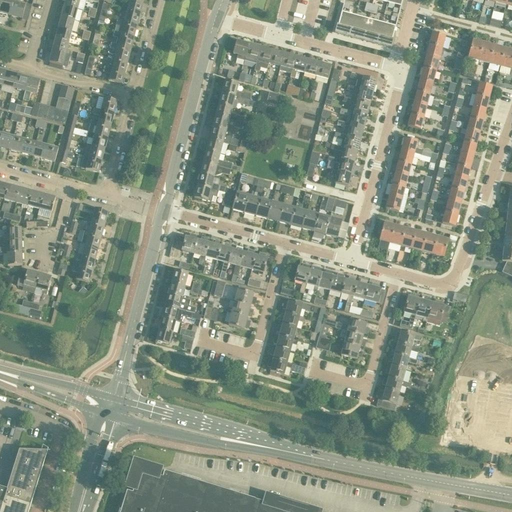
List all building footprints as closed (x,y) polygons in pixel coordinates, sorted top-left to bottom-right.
[(0,13),(10,16),(14,3),(14,0),(2,0),(0,10),(0,13)] [(66,0),(64,6),(78,10),(80,0),(66,0)] [(130,0),(128,10),(141,14),(144,2),(136,0),(130,0)] [(26,6),(14,3),(10,16),(22,19),(26,6)] [(61,17),(75,21),(78,10),(64,6),(61,17)] [(125,22),(138,25),(141,14),(128,10),(125,22)] [(336,33),(349,36),(355,15),(341,11),(336,33)] [(363,40),(368,19),(355,15),(349,36),(363,40)] [(58,29),(72,32),(75,21),(61,17),(58,29)] [(363,40),(376,44),(382,22),(368,19),(363,40)] [(501,22),(498,21),(491,19),(489,26),(500,28),(501,22)] [(118,33),(135,37),(138,25),(125,22),(117,20),(116,26),(119,27),(118,33)] [(396,26),(382,22),(376,44),(390,47),(396,26)] [(55,40),(69,43),(72,32),(58,29),(55,40)] [(135,37),(118,33),(114,32),(113,37),(118,39),(116,45),(132,49),(135,37)] [(429,45),(442,48),(445,36),(432,33),(429,45)] [(52,51),(66,54),(69,43),(55,40),(52,51)] [(478,61),(479,61),(483,43),(472,40),(468,58),(478,61)] [(245,62),(246,58),(249,45),(237,41),(234,54),(238,56),(237,59),(245,62)] [(483,43),(479,61),(478,61),(489,64),(494,46),(483,43)] [(132,49),(116,45),(111,44),(110,49),(117,51),(116,57),(128,61),(132,49)] [(249,45),(246,58),(245,62),(256,65),(257,61),(258,57),(261,48),(249,45)] [(426,57),(439,60),(442,48),(429,45),(426,57)] [(505,49),(494,46),(489,64),(500,67),(505,49)] [(269,64),(273,51),(261,48),(258,57),(257,61),(256,65),(254,71),(259,73),(260,68),(267,70),(269,64)] [(511,51),(505,49),(500,67),(511,70),(511,65),(511,51)] [(66,54),(52,51),(49,63),(62,66),(66,54)] [(281,67),(284,54),(273,51),(269,64),(280,67),(281,67)] [(296,58),(284,54),(281,67),(280,67),(279,71),(291,74),(292,74),(293,70),(296,58)] [(125,73),(128,61),(116,57),(112,69),(125,73)] [(423,68),(436,72),(439,60),(426,57),(423,68)] [(297,72),(304,74),(308,61),(296,58),(293,70),(292,74),(291,74),(290,78),(295,79),(297,72)] [(304,74),(316,77),(320,64),(308,61),(304,74)] [(90,76),(94,64),(88,63),(85,75),(90,76)] [(332,67),(320,64),(316,77),(328,80),(332,67)] [(125,73),(112,69),(105,67),(103,73),(111,75),(109,81),(122,85),(125,73)] [(420,80),(433,84),(436,72),(423,68),(420,80)] [(337,83),(340,71),(334,70),(331,82),(337,83)] [(6,72),(2,85),(1,91),(12,94),(14,88),(17,75),(6,72)] [(357,81),(355,89),(373,93),(377,81),(351,74),(350,79),(357,81)] [(28,78),(17,75),(14,88),(25,91),(28,78)] [(28,78),(25,91),(37,95),(40,81),(28,78)] [(417,92),(429,95),(433,84),(420,80),(417,92)] [(497,80),(496,86),(500,87),(511,90),(511,86),(504,84),(504,85),(500,84),(501,83),(500,81),(500,80),(497,80)] [(222,93),(236,97),(242,99),(244,94),(237,92),(239,85),(225,81),(222,93)] [(337,84),(331,82),(328,93),(334,95),(337,84)] [(479,84),(475,96),(488,99),(492,87),(479,84)] [(62,87),(60,93),(73,96),(74,90),(62,87)] [(353,93),(351,100),(370,105),(373,93),(355,89),(347,87),(346,91),(353,93)] [(78,92),(75,104),(80,106),(84,93),(78,92)] [(413,104),(426,107),(429,95),(417,92),(413,104)] [(60,93),(59,98),(71,101),(73,96),(60,93)] [(233,109),(234,103),(241,105),(242,99),(236,97),(222,93),(219,105),(233,109)] [(278,106),(281,97),(269,93),(266,103),(278,106)] [(334,95),(328,93),(325,105),(331,107),(334,95)] [(475,96),(472,108),(485,111),(488,99),(475,96)] [(59,98),(58,103),(70,106),(71,101),(59,98)] [(351,100),(344,98),(343,103),(351,105),(349,112),(367,117),(370,105),(351,100)] [(102,111),(114,115),(118,102),(105,99),(102,111)] [(30,116),(36,118),(40,104),(34,103),(30,116)] [(56,109),(68,112),(70,106),(58,103),(56,109)] [(42,119),(44,110),(45,106),(40,104),(36,118),(42,119)] [(73,109),(72,116),(77,117),(80,106),(75,104),(73,109)] [(410,115),(423,119),(426,107),(413,104),(410,115)] [(229,120),(236,122),(238,116),(231,114),(233,109),(219,105),(216,117),(229,120)] [(47,121),(51,107),(45,106),(44,110),(42,119),(47,121)] [(56,109),(51,107),(47,121),(65,125),(68,112),(56,109)] [(469,119),(482,123),(485,111),(472,108),(469,119)] [(100,116),(99,122),(98,123),(111,126),(114,115),(102,111),(94,109),(93,114),(100,116)] [(364,129),(367,117),(349,112),(342,110),(340,114),(347,116),(346,117),(348,117),(346,124),(351,125),(364,129)] [(323,111),(321,117),(330,119),(331,113),(323,111)] [(423,119),(410,115),(407,127),(420,131),(423,119)] [(74,129),(77,117),(72,116),(70,122),(68,127),(74,129)] [(213,128),(226,132),(228,126),(234,128),(236,122),(229,120),(216,117),(213,128)] [(466,131),(479,134),(482,123),(469,119),(466,131)] [(98,123),(99,122),(91,121),(90,126),(88,132),(88,133),(108,138),(111,126),(98,123)] [(350,131),(348,137),(361,141),(364,129),(351,125),(346,124),(338,122),(337,127),(343,128),(343,129),(350,131)] [(71,141),(74,129),(68,127),(65,139),(71,141)] [(223,143),(230,145),(231,139),(225,138),(226,132),(213,128),(210,140),(223,143)] [(463,143),(476,146),(479,134),(466,131),(463,143)] [(86,145),(92,146),(105,150),(108,138),(88,133),(87,138),(88,138),(86,145)] [(1,134),(0,139),(0,147),(9,150),(13,137),(1,134)] [(342,140),(340,147),(357,152),(361,141),(348,137),(335,134),(334,138),(342,140)] [(9,150),(20,153),(24,140),(13,137),(9,150)] [(65,139),(64,145),(62,151),(68,153),(71,141),(65,139)] [(401,151),(414,154),(421,156),(422,151),(415,149),(417,142),(404,139),(401,151)] [(31,156),(35,143),(24,140),(20,153),(31,156)] [(210,140),(207,151),(220,155),(223,143),(210,140)] [(31,156),(43,160),(46,146),(35,143),(31,156)] [(460,154),(473,158),(476,146),(463,143),(460,154)] [(246,149),(237,147),(230,145),(228,151),(235,153),(236,151),(245,154),(246,149)] [(344,154),(342,161),(354,164),(357,152),(340,147),(332,145),(331,150),(337,152),(344,154)] [(58,150),(46,146),(43,160),(55,163),(58,150)] [(92,146),(89,158),(102,162),(105,150),(92,146)] [(65,165),(68,153),(62,151),(59,163),(65,165)] [(207,151),(204,163),(224,169),(225,163),(219,161),(220,155),(207,151)] [(398,162),(411,166),(414,154),(401,151),(398,162)] [(473,158),(460,154),(457,166),(470,169),(473,158)] [(102,162),(89,158),(84,157),(79,156),(76,167),(81,169),(99,174),(102,162)] [(334,165),(332,171),(351,176),(354,164),(342,161),(329,157),(327,162),(334,164),(334,165)] [(395,174),(407,177),(411,166),(398,162),(395,174)] [(214,177),(222,174),(224,169),(204,163),(201,175),(214,178),(214,177)] [(224,169),(231,170),(239,173),(241,169),(232,166),(232,165),(225,163),(224,169)] [(312,178),(316,166),(310,165),(306,177),(312,178)] [(470,169),(457,166),(454,178),(467,181),(470,169)] [(351,176),(332,171),(331,176),(337,178),(335,184),(348,188),(351,176)] [(392,186),(404,189),(407,177),(395,174),(392,186)] [(211,190),(214,178),(201,175),(197,187),(211,190)] [(454,178),(451,189),(464,193),(467,181),(454,178)] [(4,200),(16,203),(20,189),(8,186),(4,200)] [(217,192),(218,192),(225,194),(226,188),(219,186),(217,192)] [(388,197),(401,201),(404,189),(392,186),(388,197)] [(218,192),(217,192),(211,190),(197,187),(194,198),(208,202),(211,203),(213,197),(217,198),(218,192)] [(22,208),(27,209),(27,207),(30,196),(31,192),(20,189),(16,203),(22,205),(22,208)] [(448,201),(461,204),(464,193),(451,189),(448,201)] [(43,196),(43,195),(31,192),(30,196),(27,207),(39,210),(43,196)] [(244,214),(248,200),(249,197),(237,193),(232,210),(244,214)] [(309,200),(310,201),(312,194),(305,193),(303,203),(308,205),(309,200)] [(232,195),(225,194),(222,206),(229,207),(232,195)] [(55,199),(43,195),(43,196),(39,210),(52,213),(55,199)] [(256,217),(260,200),(249,197),(248,200),(244,214),(256,217)] [(388,197),(385,209),(402,214),(406,202),(401,201),(388,197)] [(267,220),(271,206),(272,203),(260,200),(256,217),(267,220)] [(335,200),(333,207),(345,210),(346,203),(335,200)] [(448,201),(445,213),(458,216),(461,204),(448,201)] [(267,220),(279,223),(283,206),(272,203),(271,206),(267,220)] [(290,226),(295,209),(283,206),(279,223),(290,226)] [(95,209),(92,221),(105,225),(108,213),(95,209)] [(302,229),(304,222),(307,212),(295,209),(290,226),(302,229)] [(314,233),(318,215),(307,212),(304,222),(302,229),(314,233)] [(454,228),(458,216),(445,213),(441,225),(454,228)] [(314,233),(325,236),(330,218),(318,215),(314,233)] [(341,222),(330,218),(325,236),(337,239),(341,222)] [(105,225),(92,221),(89,233),(102,237),(105,225)] [(379,241),(390,244),(395,226),(384,223),(379,241)] [(405,229),(395,226),(390,244),(401,247),(405,229)] [(7,230),(7,242),(22,242),(21,229),(7,230)] [(416,232),(405,229),(401,247),(411,250),(416,232)] [(427,235),(416,232),(411,250),(422,253),(427,235)] [(102,237),(89,233),(89,234),(84,233),(81,244),(86,245),(99,249),(102,237)] [(182,252),(194,255),(197,241),(196,240),(197,237),(190,235),(189,239),(186,238),(182,252)] [(437,238),(427,235),(422,253),(433,256),(437,238)] [(448,243),(444,258),(450,260),(455,244),(457,237),(450,235),(448,241),(448,243)] [(203,266),(205,258),(209,244),(207,243),(208,240),(202,238),(201,242),(197,241),(194,255),(201,257),(199,265),(203,266)] [(437,238),(433,256),(444,258),(448,243),(448,241),(437,238)] [(511,239),(504,238),(503,250),(511,251),(511,239)] [(209,244),(205,258),(217,261),(221,247),(219,246),(220,243),(213,241),(212,245),(209,244)] [(0,254),(7,254),(22,254),(22,242),(7,242),(7,249),(0,248),(0,254)] [(224,280),(228,264),(232,250),(230,250),(231,246),(225,244),(224,248),(221,247),(217,261),(224,263),(221,272),(220,279),(224,280)] [(99,249),(86,245),(82,257),(95,260),(99,249)] [(237,280),(238,277),(240,268),(244,253),(242,253),(243,249),(237,247),(236,251),(232,250),(228,264),(235,266),(231,282),(236,284),(237,280)] [(252,271),(252,270),(255,256),(254,256),(255,252),(248,250),(247,254),(244,253),(240,268),(252,271)] [(511,251),(503,250),(502,262),(506,263),(501,273),(511,278),(511,251)] [(252,270),(252,271),(259,273),(258,275),(263,276),(263,274),(264,274),(267,259),(265,259),(266,255),(260,253),(259,257),(255,256),(252,270)] [(22,254),(7,254),(8,266),(22,266),(22,254)] [(79,269),(92,272),(95,260),(82,257),(79,256),(76,255),(74,261),(81,263),(79,269)] [(306,285),(310,271),(308,270),(309,267),(303,265),(302,269),(298,268),(294,282),(302,284),(299,294),(304,295),(306,285)] [(71,273),(78,274),(76,281),(89,284),(92,272),(79,269),(73,267),(71,273)] [(306,285),(318,288),(322,274),(320,273),(321,270),(314,268),(314,272),(310,271),(306,285)] [(329,291),(333,277),(331,277),(332,273),(326,271),(325,275),(322,274),(318,288),(329,291)] [(27,272),(26,276),(20,275),(17,286),(23,288),(23,291),(34,294),(39,275),(27,272)] [(172,283),(185,287),(188,275),(175,272),(172,283)] [(39,275),(34,294),(34,295),(41,296),(42,295),(43,296),(44,294),(47,295),(47,292),(48,292),(51,278),(39,275)] [(329,291),(341,294),(345,280),(343,280),(344,276),(338,275),(337,278),(333,277),(329,291)] [(341,294),(348,296),(346,304),(351,305),(352,297),(356,283),(355,283),(355,280),(349,278),(348,281),(345,280),(341,294)] [(259,290),(261,283),(249,280),(247,287),(259,290)] [(352,297),(364,300),(368,286),(366,286),(367,282),(361,281),(360,284),(356,283),(352,297)] [(172,283),(168,295),(182,299),(185,287),(172,283)] [(368,286),(364,300),(376,304),(380,290),(378,289),(379,285),(372,284),(371,287),(368,286)] [(238,287),(234,302),(251,307),(251,305),(255,306),(256,299),(253,298),(254,295),(251,294),(252,291),(238,287)] [(216,289),(214,296),(220,297),(221,298),(223,291),(216,289)] [(455,293),(453,300),(466,303),(468,296),(455,293)] [(415,317),(420,300),(418,300),(419,296),(412,294),(411,298),(408,297),(407,299),(406,304),(404,313),(411,316),(409,324),(402,322),(400,328),(412,331),(415,317)] [(165,307),(192,314),(195,315),(196,309),(189,307),(190,301),(182,299),(168,295),(165,307)] [(423,301),(420,300),(415,317),(423,319),(423,322),(426,323),(431,304),(429,303),(430,299),(423,297),(423,301)] [(439,327),(440,323),(446,324),(448,316),(442,314),(444,307),(440,306),(442,302),(435,301),(434,304),(431,304),(426,323),(439,327)] [(250,310),(251,307),(234,302),(232,309),(229,308),(227,313),(231,314),(247,319),(248,316),(252,317),(253,311),(250,310)] [(299,317),(301,310),(309,312),(311,307),(302,305),(302,306),(288,302),(287,304),(284,303),(282,310),(286,311),(285,314),(299,317)] [(18,306),(16,314),(28,318),(29,316),(30,310),(22,307),(18,306)] [(165,307),(162,318),(176,322),(181,323),(183,317),(191,319),(192,314),(165,307)] [(209,321),(212,312),(212,310),(207,308),(203,320),(209,321)] [(30,310),(29,316),(40,319),(41,313),(38,312),(30,310)] [(219,311),(212,310),(212,312),(209,321),(216,323),(219,311)] [(374,313),(362,310),(360,317),(372,320),(374,313)] [(246,322),(247,319),(231,314),(228,326),(244,330),(245,328),(249,329),(250,323),(246,322)] [(296,329),(298,322),(305,324),(306,319),(299,317),(285,314),(284,316),(281,315),(279,321),(282,322),(282,325),(296,329)] [(172,333),(176,322),(162,318),(159,330),(172,333)] [(350,321),(348,328),(345,328),(346,326),(337,323),(336,329),(347,332),(347,333),(363,337),(363,336),(367,336),(369,330),(365,329),(366,325),(350,321)] [(314,333),(314,334),(316,335),(317,335),(320,333),(322,326),(322,324),(317,322),(314,333)] [(279,333),(278,337),(293,341),(296,329),(282,325),(281,327),(278,326),(276,332),(279,333)] [(179,335),(182,336),(193,339),(195,333),(181,329),(179,335)] [(172,333),(159,330),(156,342),(169,345),(172,333)] [(411,348),(411,347),(413,341),(420,342),(421,338),(401,332),(400,334),(397,333),(395,339),(398,340),(397,344),(411,348)] [(344,345),(360,349),(360,347),(364,348),(366,341),(362,340),(363,337),(347,333),(345,340),(339,339),(338,343),(344,345)] [(193,339),(182,336),(181,342),(185,343),(184,349),(190,351),(193,339)] [(276,345),(275,349),(290,353),(291,345),(297,347),(298,342),(293,341),(278,337),(278,339),(275,338),(273,344),(276,345)] [(321,351),(322,348),(324,340),(318,338),(315,349),(321,351)] [(324,340),(322,348),(321,351),(328,353),(331,341),(324,340)] [(434,341),(432,347),(439,349),(441,343),(434,341)] [(408,359),(410,351),(418,354),(419,349),(411,347),(411,348),(397,344),(397,345),(393,344),(391,351),(395,352),(394,355),(408,359)] [(360,349),(344,345),(341,356),(356,360),(357,359),(361,360),(363,353),(359,352),(360,349)] [(273,356),(272,360),(286,364),(290,353),(275,349),(275,350),(271,349),(270,356),(273,356)] [(392,364),(391,367),(405,371),(407,363),(416,366),(417,361),(408,359),(394,355),(394,357),(390,356),(388,363),(392,364)] [(306,369),(299,367),(286,364),(272,360),(272,362),(269,361),(267,367),(270,368),(269,372),(283,376),(285,368),(291,369),(290,372),(299,374),(297,382),(302,383),(306,369)] [(389,375),(388,379),(402,383),(405,371),(391,367),(391,369),(387,368),(385,374),(389,375)] [(408,384),(402,383),(388,379),(387,380),(384,379),(382,386),(386,387),(385,390),(398,394),(400,387),(407,388),(408,384)] [(381,391),(379,398),(376,408),(394,412),(398,394),(385,390),(384,392),(381,391)] [(0,511),(28,511),(31,505),(47,452),(50,452),(19,451),(7,491),(0,488),(0,511)] [(291,511),(262,503),(152,469),(136,464),(120,511),(291,511)] [(262,503),(291,511),(322,511),(323,511),(265,493),(262,503)]
